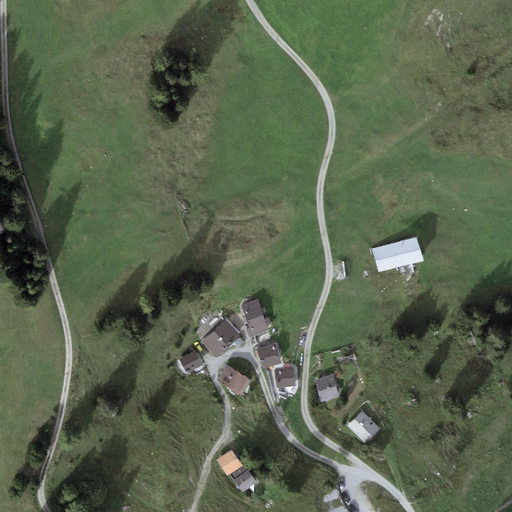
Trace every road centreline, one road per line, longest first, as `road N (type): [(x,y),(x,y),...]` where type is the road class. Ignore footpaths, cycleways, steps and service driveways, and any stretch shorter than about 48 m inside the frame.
road 1 (track): [(246,0),(323,91),(332,126),(318,188),(327,286),(309,337),(302,397),(307,423),(365,473)]
road 2 (track): [(3,0),(4,102),(15,159),(66,317),(69,363),(41,490),(49,511)]
road 3 (track): [(365,473),(308,451),(285,432),(255,361),(231,353),(212,371),(227,430),(210,455),(195,511)]
